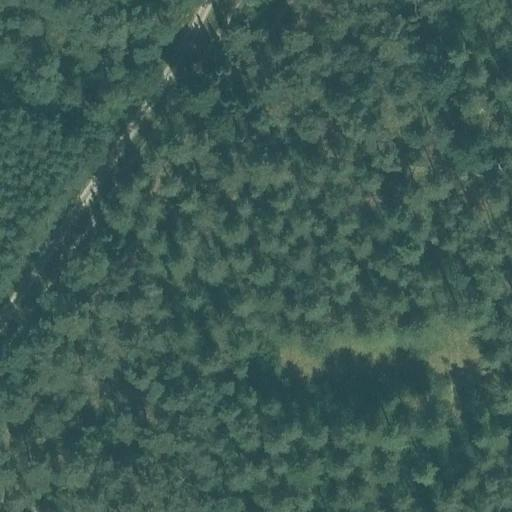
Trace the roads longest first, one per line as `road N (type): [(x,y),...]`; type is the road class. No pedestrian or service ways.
road 1 (unknown): [(287,0),(164,189),(0,416)]
road 2 (track): [(0,348),(236,0)]
